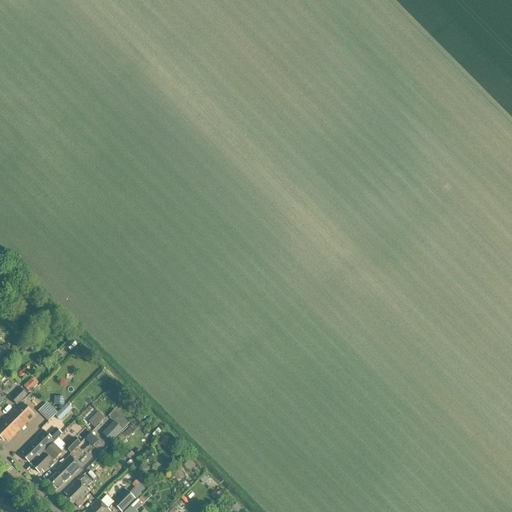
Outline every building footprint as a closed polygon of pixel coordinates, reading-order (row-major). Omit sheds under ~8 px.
[(76,354),(80,359),(85,354),(80,350),(76,354)] [(24,388),(30,394),(37,386),(31,380),(24,388)] [(17,405),(27,395),(21,389),(11,399),(17,405)] [(54,406),(65,406),(65,398),(55,398),(54,406)] [(35,417),(22,404),(0,426),(0,438),(4,442),(6,440),(8,443),(35,417)] [(56,417),(60,421),(72,410),(68,406),(61,414),(60,413),(56,417)] [(54,410),(45,419),(49,423),(58,414),(54,410)] [(98,412),(89,422),(94,428),(104,418),(98,412)] [(103,435),(112,443),(123,432),(114,423),(103,435)] [(133,425),(129,428),(130,429),(135,433),(138,430),(133,425)] [(39,457),(47,449),(62,435),(56,429),(49,436),(44,432),(37,439),(23,453),(25,455),(23,457),(29,463),(38,455),(39,457)] [(130,429),(126,433),(130,437),(135,433),(130,429)] [(94,446),(100,440),(93,433),(87,438),(94,446)] [(120,442),(118,445),(123,450),(125,448),(122,445),(126,441),(122,437),(121,436),(118,439),(120,442)] [(161,445),(167,447),(169,439),(163,437),(161,445)] [(75,438),(65,448),(71,454),(81,444),(75,438)] [(54,463),(61,455),(53,446),(45,454),(46,455),(33,467),(40,474),(42,471),(44,473),(49,468),(51,469),(55,464),(54,463)] [(59,490),(73,476),(82,468),(70,456),(62,464),(63,466),(56,473),(57,475),(49,483),(55,489),(57,487),(59,490)] [(182,471),(174,474),(177,482),(184,479),(182,471)] [(205,476),(200,481),(204,486),(209,481),(205,476)] [(79,481),(64,495),(67,498),(65,500),(72,506),(74,504),(79,509),(85,503),(82,500),(90,492),(87,488),(92,483),(85,477),(80,482),(79,481)] [(113,503),(112,504),(114,505),(120,511),(122,511),(135,500),(146,489),(140,483),(129,494),(126,490),(113,503)] [(147,491),(124,511),(140,511),(138,509),(152,496),(147,491)] [(213,498),(217,502),(224,495),(220,491),(213,498)] [(113,503),(106,495),(100,501),(99,501),(87,511),(110,511),(109,510),(114,505),(112,504),(113,503)]
